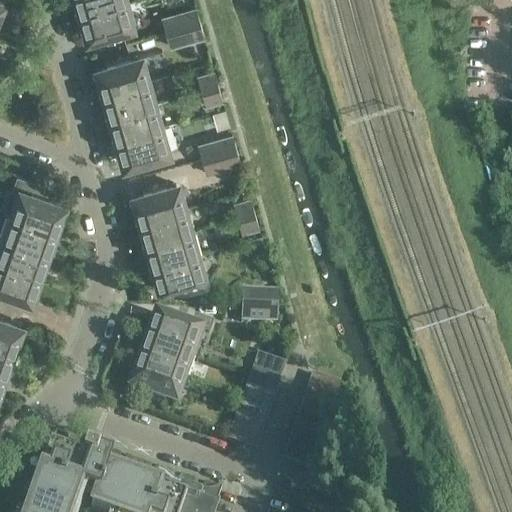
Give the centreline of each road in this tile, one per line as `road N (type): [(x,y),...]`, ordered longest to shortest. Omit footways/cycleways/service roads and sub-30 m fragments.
road 1 (residential): [(250,511),(259,481),(62,391)]
road 2 (residential): [(62,391),(100,291),(96,207),(82,165)]
road 3 (residential): [(82,165),(47,43)]
